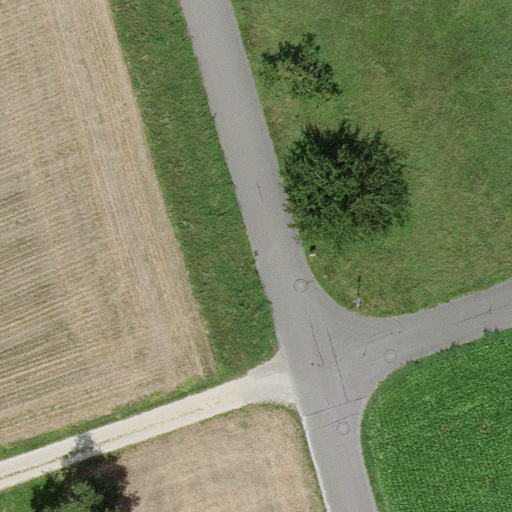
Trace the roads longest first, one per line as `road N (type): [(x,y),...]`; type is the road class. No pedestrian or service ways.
road 1 (residential): [(205,0),(316,367)]
road 2 (track): [(0,475),(316,367)]
road 3 (residential): [(316,367),(511,299)]
road 4 (residential): [(316,367),(355,511)]
